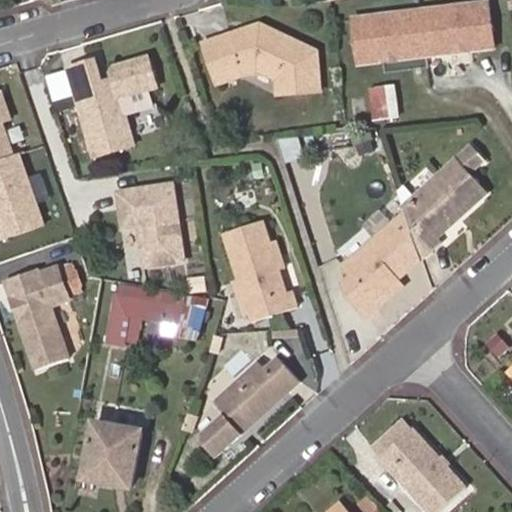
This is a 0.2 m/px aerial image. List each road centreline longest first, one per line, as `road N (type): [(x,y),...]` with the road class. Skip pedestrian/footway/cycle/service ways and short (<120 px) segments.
road 1 (residential): [(218,511),(417,343)]
road 2 (unknown): [(77,215),(14,41)]
road 3 (residential): [(158,0),(0,45)]
road 4 (residential): [(417,343),(511,448)]
road 5 (residential): [(417,343),(511,258)]
road 6 (residential): [(27,511),(0,395)]
